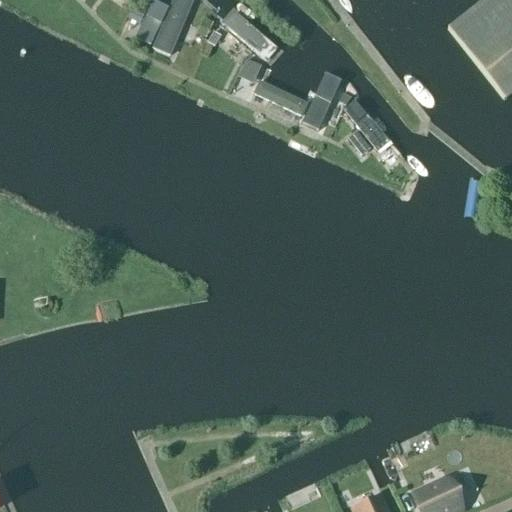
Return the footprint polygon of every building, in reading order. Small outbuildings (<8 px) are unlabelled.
[(196,2),(191,0),(173,0),(167,17),(153,52),(173,60),(196,2)] [(511,33),(511,0),(484,0),(446,30),(472,64),(511,33)] [(167,17),(148,10),(135,45),(153,52),(167,17)] [(275,50),(235,15),(223,28),(263,64),(275,50)] [(511,87),(511,33),(472,64),(498,98),(511,87)] [(326,78),(303,126),(314,131),(337,83),(326,78)] [(305,111),(258,89),(251,104),(299,126),(305,111)] [(353,97),(338,109),(337,114),(387,174),(403,157),(353,97)] [(441,485),(412,498),(418,511),(460,511),(457,496),(447,483),(441,485)] [(383,511),(382,509),(379,503),(366,507),(357,511),(383,511)]
